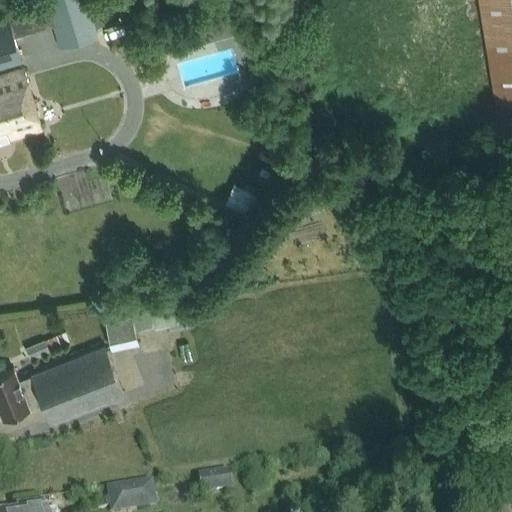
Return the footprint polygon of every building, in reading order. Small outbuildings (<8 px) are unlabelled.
[(98,0),(49,0),(63,45),(108,31),(98,0)] [(511,0),(478,0),(498,126),(511,123),(511,0)] [(0,141),(42,129),(24,68),(0,74),(0,69),(22,62),(10,21),(0,23),(0,141)] [(230,22),(220,24),(222,33),(232,31),(230,22)] [(189,325),(185,298),(151,304),(150,300),(131,304),(131,300),(103,305),(110,346),(138,341),(136,326),(154,323),(155,325),(169,323),(170,329),(189,325)] [(68,340),(65,331),(26,346),(30,357),(49,349),(49,347),(68,340)] [(50,423),(125,394),(106,346),(31,375),(33,379),(20,384),(14,368),(0,372),(0,409),(3,419),(30,409),(28,405),(41,400),(50,423)] [(220,489),(230,487),(228,473),(214,476),(216,486),(220,489)] [(125,511),(157,507),(152,480),(106,488),(109,511),(125,511)]
